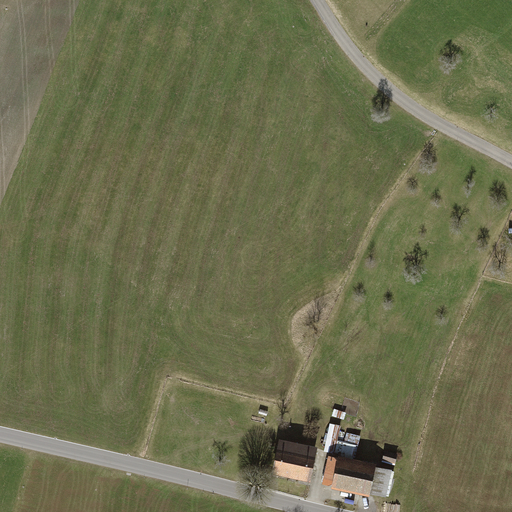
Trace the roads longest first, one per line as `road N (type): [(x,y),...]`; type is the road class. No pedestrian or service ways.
road 1 (tertiary): [(315,511),(0,434)]
road 2 (unclassified): [(511,162),(391,90),(317,0)]
